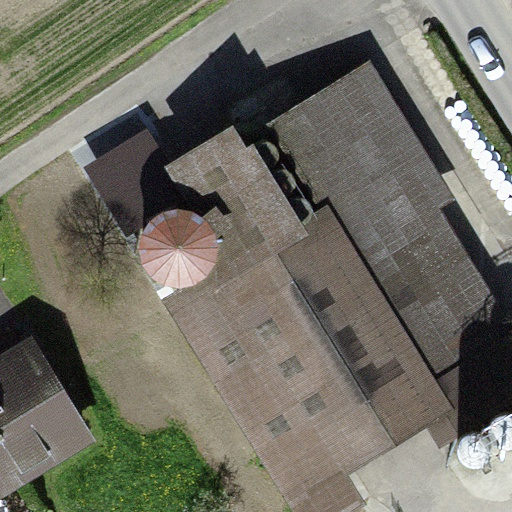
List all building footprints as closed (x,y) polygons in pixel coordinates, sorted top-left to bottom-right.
[(347,83),(272,130),(327,218),(204,295),(247,363),(219,380),(301,511),(345,511),(371,496),(349,460),(441,403),(430,386),(506,338),(347,83)] [(150,146),(132,116),(97,136),(115,167),(150,146)] [(113,173),(129,199),(166,177),(151,151),(113,173)] [(140,220),(138,235),(142,250),(152,262),(166,270),(181,272),(196,267),(208,258),(216,244),(218,229),(213,214),(204,202),(190,194),(175,192),(160,197),(148,206),(140,220)] [(0,485),(85,435),(34,349),(0,369),(0,485)]
